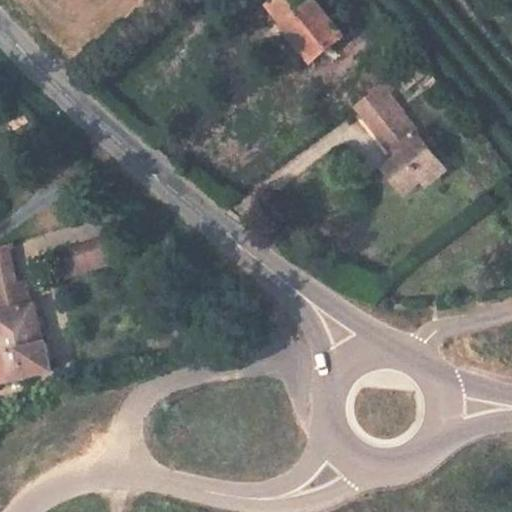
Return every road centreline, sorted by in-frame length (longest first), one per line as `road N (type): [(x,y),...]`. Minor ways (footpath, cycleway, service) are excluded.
road 1 (tertiary): [(355,356),(308,300),(209,222),(0,25)]
road 2 (unclassified): [(347,458),(299,491),(268,497),(221,496),(122,466),(83,476),(28,511)]
road 3 (tertiary): [(347,458),(370,470),(421,460),(439,440),(446,414)]
road 4 (tertiary): [(446,414),(444,391),(414,356),(384,349),(355,356)]
road 5 (tertiary): [(355,356),(328,387),(323,413),(347,458)]
